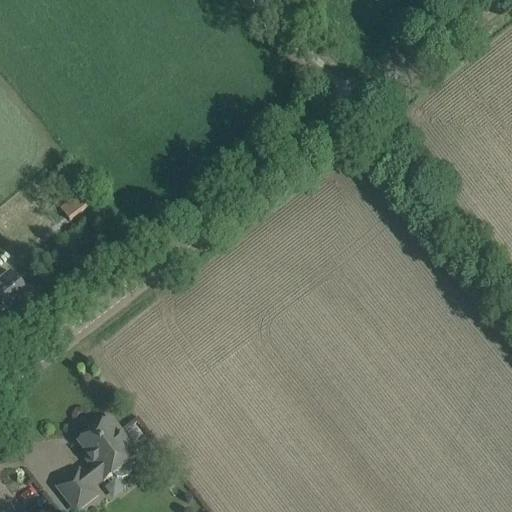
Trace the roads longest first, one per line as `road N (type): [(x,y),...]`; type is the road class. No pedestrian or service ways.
road 1 (tertiary): [(0,373),(341,112)]
road 2 (tertiary): [(341,112),(487,0)]
road 3 (unclassified): [(341,112),(252,0)]
